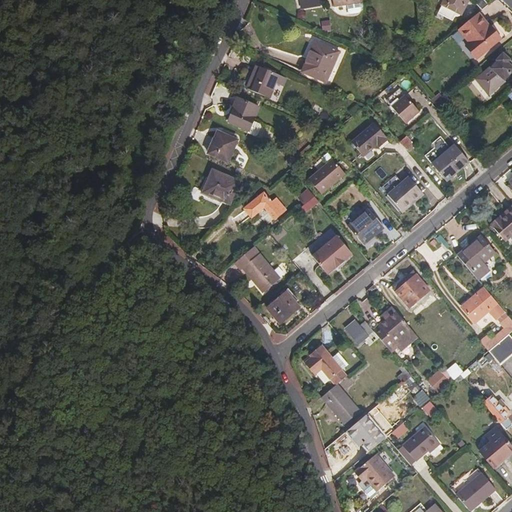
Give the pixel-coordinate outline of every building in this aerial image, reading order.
[(318,0),(300,0),(302,10),(319,8),(318,0)] [(331,0),(332,6),(346,4),(348,11),(350,13),(358,11),(360,9),(359,2),(360,2),(359,0),(331,0)] [(468,0),(446,0),(444,6),(463,14),(468,0)] [(473,0),(483,10),(490,5),(485,0),(473,0)] [(479,14),(459,30),(470,44),(466,46),(476,59),(501,39),(491,27),(490,28),(479,14)] [(339,50),(316,40),(302,70),(326,80),(339,50)] [(497,62),(491,68),(491,67),(477,78),(490,95),(507,82),(506,81),(511,74),(511,60),(503,53),(496,61),(497,62)] [(439,58),(426,69),(431,74),(444,63),(439,58)] [(286,78),(256,65),(246,88),(269,98),(275,84),(282,86),(286,78)] [(400,88),(385,100),(405,123),(419,111),(400,88)] [(258,107),(236,97),(232,107),(234,108),(227,121),(247,130),(258,107)] [(375,124),(352,144),(363,158),(377,146),(379,149),(387,142),(385,139),(386,138),(375,124)] [(236,140),(216,131),(206,153),(227,162),(236,140)] [(405,150),(411,145),(404,137),(398,142),(405,150)] [(428,168),(449,150),(440,138),(418,156),(428,168)] [(432,165),(446,182),(470,162),(455,145),(432,165)] [(333,160),(309,179),(321,194),(345,174),(333,160)] [(239,182),(211,170),(201,192),(229,204),(239,182)] [(409,178),(388,196),(400,212),(414,200),(415,203),(424,196),(409,178)] [(263,193),(244,209),(251,218),(264,207),(274,219),(281,213),(277,209),(281,206),(276,200),(272,203),(263,193)] [(304,213),(317,202),(313,197),(300,208),(304,213)] [(511,234),(511,206),(504,214),(506,216),(501,220),(494,226),(505,240),(511,234)] [(368,210),(347,228),(361,245),(382,227),(368,210)] [(469,247),(458,256),(477,279),(488,269),(482,262),(495,251),(481,235),(468,246),(469,247)] [(315,247),(311,250),(310,254),(327,275),(335,268),(336,269),(344,263),(343,262),(352,255),(336,237),(320,249),(319,247),(315,247)] [(254,248),(236,263),(241,270),(243,268),(262,292),(279,278),(254,248)] [(412,270),(392,286),(409,306),(429,290),(412,270)] [(486,335),(479,340),(489,351),(510,333),(511,331),(511,319),(484,287),(461,307),(474,322),(488,310),(504,328),(490,340),(486,335)] [(286,292),(267,308),(280,324),(299,308),(286,292)] [(380,326),(374,331),(390,351),(396,346),(400,350),(417,335),(392,305),(385,311),(388,316),(379,324),(380,326)] [(374,331),(365,320),(359,325),(354,320),(344,327),(358,344),(374,331)] [(511,335),(510,333),(489,351),(500,364),(511,354),(511,335)] [(321,345),(310,354),(311,356),(304,363),(314,375),(321,368),(329,378),(341,369),(328,354),(321,345)] [(488,353),(479,361),(483,366),(492,358),(488,353)] [(498,375),(503,371),(494,360),(489,364),(498,375)] [(455,379),(444,367),(440,371),(451,383),(455,379)] [(397,375),(403,382),(411,376),(405,369),(397,375)] [(427,381),(438,394),(451,383),(440,371),(427,381)] [(338,383),(321,397),(344,424),(360,410),(338,383)] [(492,395),(483,402),(506,429),(511,424),(511,422),(507,416),(510,413),(504,405),(502,407),(492,395)] [(352,433),(369,451),(384,439),(368,420),(352,433)] [(426,427),(403,445),(416,460),(437,442),(426,427)] [(491,441),(480,450),(494,467),(511,451),(511,445),(501,433),(495,427),(486,435),(491,441)] [(376,454),(355,472),(363,481),(359,484),(371,498),(379,492),(378,490),(395,476),(376,454)] [(483,472),(457,493),(470,509),(496,488),(483,472)] [(443,511),(436,503),(425,511),(443,511)]
